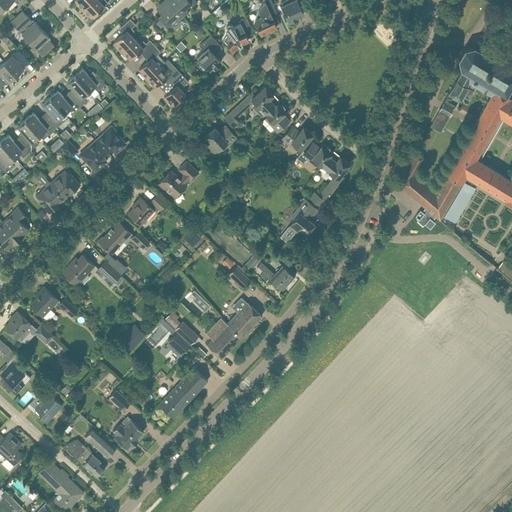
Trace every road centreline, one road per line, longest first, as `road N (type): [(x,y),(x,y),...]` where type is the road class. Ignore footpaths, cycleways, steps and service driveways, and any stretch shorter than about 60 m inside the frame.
road 1 (residential): [(138,474),(270,337),(315,274),(329,284)]
road 2 (residential): [(149,485),(279,351),(329,284)]
road 3 (residential): [(329,284),(422,38)]
road 4 (residential): [(0,285),(169,134)]
road 5 (residential): [(355,154),(261,53)]
road 6 (residential): [(261,53),(377,0)]
road 7 (residential): [(169,134),(84,41)]
road 8 (residential): [(169,134),(261,53)]
